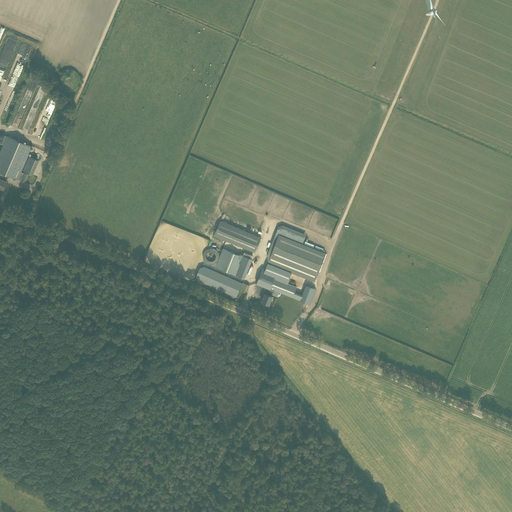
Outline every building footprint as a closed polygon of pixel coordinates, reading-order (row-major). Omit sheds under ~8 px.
[(22,43),(20,47),(28,51),(30,46),(22,43)] [(78,73),(77,72),(77,71),(76,71),(75,70),(74,70),(73,70),(73,69),(72,69),(71,69),(70,69),(69,69),(68,69),(67,69),(66,69),(65,69),(64,70),(63,71),(62,71),(61,72),(61,73),(60,73),(60,74),(59,75),(59,76),(58,77),(58,78),(58,79),(58,80),(58,81),(58,82),(58,83),(58,84),(59,85),(59,86),(60,86),(60,87),(61,88),(62,89),(63,90),(64,90),(65,91),(66,91),(67,91),(68,91),(68,92),(69,92),(70,92),(71,91),(72,91),(73,91),(74,91),(75,90),(76,90),(76,89),(77,88),(78,88),(78,87),(79,86),(79,85),(80,84),(80,83),(81,82),(81,81),(81,80),(81,79),(80,78),(80,77),(80,76),(79,75),(79,74),(78,73)] [(21,172),(32,146),(7,135),(0,151),(0,187),(3,189),(9,175),(17,179),(21,180),(25,182),(29,174),(24,172),(24,173),(21,172)] [(23,170),(33,175),(39,160),(29,156),(23,170)] [(220,219),(213,235),(255,252),(261,237),(220,219)] [(267,263),(315,281),(326,253),(302,243),(305,236),(282,227),(277,229),(267,254),(268,261),(267,263)] [(215,267),(244,278),(252,258),(241,254),(239,254),(223,248),(215,267)] [(204,249),(204,260),(218,260),(218,254),(214,254),(214,249),(204,249)] [(246,284),(199,264),(193,279),(236,296),(240,286),(245,288),(246,284)] [(291,297),(296,286),(287,283),(289,278),(261,267),(255,283),(269,288),(267,294),(265,293),(261,302),(269,304),(272,296),(271,295),(274,290),(291,297)] [(310,304),(316,288),(306,284),(300,300),(310,304)]
